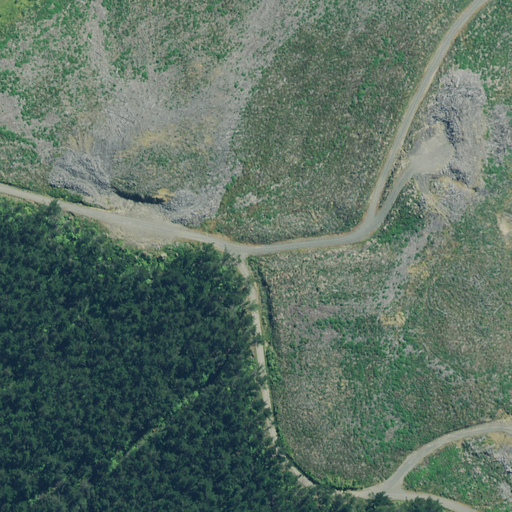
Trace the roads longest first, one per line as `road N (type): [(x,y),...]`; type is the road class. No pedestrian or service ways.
road 1 (unclassified): [(473,511),(450,493),(317,440),(266,389),(248,333),(194,228),(158,205),(0,178)]
road 2 (track): [(181,219),(248,244),(341,242),(391,215),(397,155),(443,41),(486,0)]
